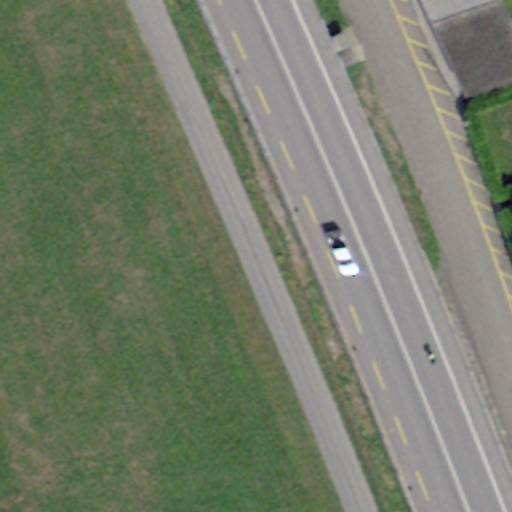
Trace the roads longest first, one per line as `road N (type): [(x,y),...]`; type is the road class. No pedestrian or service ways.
road 1 (secondary): [(254,0),(383,290),(465,511)]
road 2 (track): [(150,0),(354,511)]
road 3 (residential): [(511,401),(357,0)]
